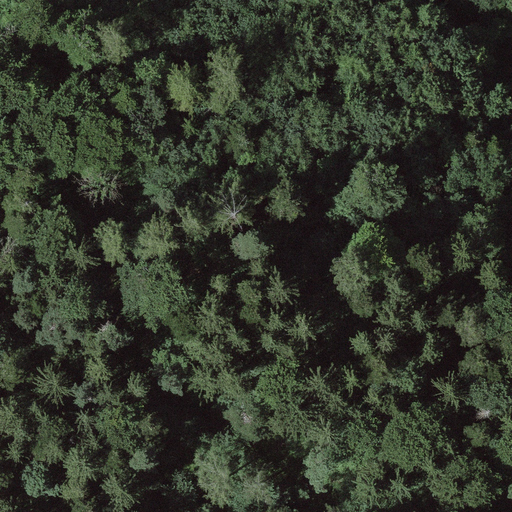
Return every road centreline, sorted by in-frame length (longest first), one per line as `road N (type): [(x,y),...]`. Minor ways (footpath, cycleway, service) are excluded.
road 1 (track): [(327,511),(285,462),(176,386),(117,318),(115,279),(150,172),(190,93),(273,0)]
road 2 (track): [(176,386),(171,420),(220,511)]
